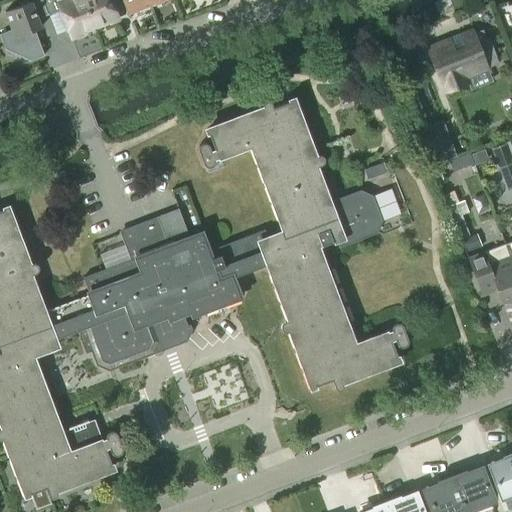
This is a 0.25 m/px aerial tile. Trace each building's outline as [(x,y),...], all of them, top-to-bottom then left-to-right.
[(49,15),(42,0),(24,0),(26,4),(6,12),(13,30),(0,35),(6,49),(32,61),(45,55),(36,30),(42,28),(38,19),(49,15)] [(42,0),(49,15),(61,10),(61,12),(58,14),(60,20),(64,18),(70,36),(96,26),(94,21),(84,0),(42,0)] [(84,0),(94,21),(96,26),(119,17),(112,0),(84,0)] [(152,5),(150,0),(122,0),(128,14),(152,5)] [(474,30),(429,48),(441,78),(447,92),(470,83),(468,77),(501,64),(491,39),(488,40),(484,30),(475,34),(474,30)] [(470,77),(473,86),(494,79),(491,70),(470,77)] [(317,159),(295,100),(273,108),(274,112),(269,114),(267,108),(223,124),(208,130),(215,150),(213,151),(209,144),(206,143),(203,143),(200,144),(198,146),(198,151),(204,166),(207,168),(209,169),(213,168),(215,166),(216,163),(215,161),(223,157),(254,146),(274,199),(287,233),(282,235),(281,234),(270,239),(266,230),(223,247),(210,251),(203,234),(189,239),(179,212),(149,223),(123,232),(133,258),(84,277),(90,293),(91,298),(84,300),(83,298),(45,312),(31,274),(28,275),(25,267),(31,265),(9,208),(0,211),(0,420),(3,429),(7,428),(10,436),(5,438),(27,497),(48,489),(47,485),(52,483),(55,491),(114,469),(107,449),(110,448),(112,454),(114,456),(116,457),(118,457),(121,455),(122,453),(123,451),(123,448),(117,433),(115,432),(113,431),(111,431),(109,432),(107,434),(107,435),(106,438),(102,440),(98,431),(92,433),(88,422),(89,421),(88,420),(68,427),(69,429),(70,428),(70,434),(62,434),(32,354),(35,351),(36,354),(57,346),(54,338),(74,331),(79,333),(78,334),(86,353),(94,350),(99,364),(109,369),(152,352),(158,341),(189,329),(184,314),(191,311),(193,315),(223,304),(241,297),(234,277),(269,264),(291,322),(293,322),(297,328),(291,331),(313,388),(335,380),(334,377),(339,376),(342,384),(394,364),(400,362),(393,341),(396,340),(399,346),(401,349),(403,349),(406,349),(409,346),(410,343),(409,339),(403,325),(399,323),(397,323),(394,325),(393,327),(393,332),(355,346),(349,329),(354,327),(325,250),(320,251),(319,246),(322,245),(323,247),(340,240),(342,245),(375,233),(377,232),(382,222),(372,198),(362,194),(337,203),(339,209),(334,211),(329,197),(317,167),(315,168),(312,160),(317,159)] [(443,121),(428,127),(441,161),(441,163),(449,160),(457,157),(443,121)] [(490,148),(495,159),(510,152),(506,142),(490,148)] [(484,150),(472,154),(475,164),(488,160),(484,150)] [(469,153),(459,157),(463,168),(473,164),(469,153)] [(511,161),(498,167),(507,191),(511,188),(511,161)] [(374,166),(364,169),(368,179),(377,176),(374,166)] [(448,206),(466,252),(482,246),(476,233),(469,236),(461,215),(468,212),(464,200),(448,206)] [(511,264),(505,246),(468,260),(482,296),(497,290),(502,304),(503,303),(504,306),(511,304),(511,264)] [(511,454),(489,463),(502,496),(511,492),(511,454)] [(480,467),(452,478),(465,511),(493,500),(480,467)] [(461,511),(465,511),(452,478),(424,488),(433,511),(461,511)] [(422,511),(415,492),(387,503),(390,511),(422,511)] [(390,511),(387,503),(362,511),(390,511)]
